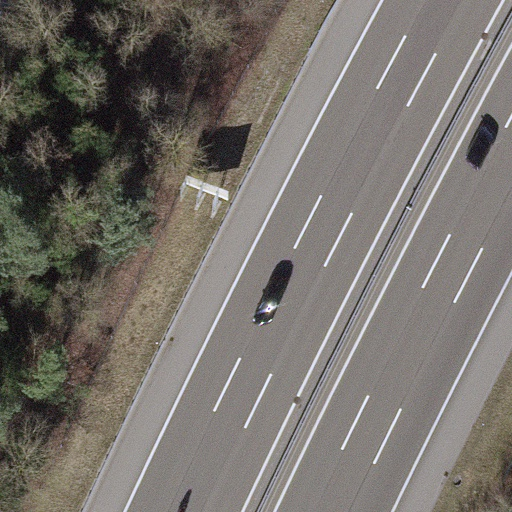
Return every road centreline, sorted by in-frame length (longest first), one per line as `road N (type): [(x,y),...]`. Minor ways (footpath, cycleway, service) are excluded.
road 1 (motorway): [(444,0),(185,511)]
road 2 (motorway): [(336,511),(511,162)]
